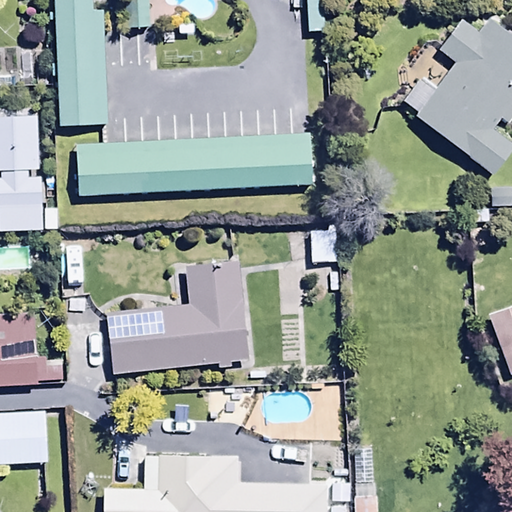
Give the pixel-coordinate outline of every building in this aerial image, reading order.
[(90,0),(52,0),(57,133),(103,131),(99,17),(91,17),(90,0)] [(146,0),(123,0),(124,33),(147,33),(146,0)] [(414,118),(413,120),(492,179),(511,152),(511,148),(491,132),(497,124),(503,128),(511,117),(511,43),(486,24),(475,38),(459,26),(438,55),(452,65),(430,95),(415,84),(399,107),(414,118)] [(74,151),(77,200),(308,188),(306,139),(74,151)] [(0,238),(28,238),(27,186),(0,186),(0,238)] [(511,191),(488,191),(488,211),(511,210),(511,191)] [(336,236),(307,236),(307,268),(336,268),(336,236)] [(104,320),(111,379),(246,363),(235,265),(183,271),(188,311),(104,320)] [(511,312),(487,321),(507,381),(511,379),(511,312)] [(33,318),(0,319),(0,391),(60,389),(59,357),(35,358),(33,318)] [(44,416),(0,418),(0,469),(46,467),(44,416)] [(100,495),(99,511),(233,511),(234,471),(211,471),(212,460),(142,458),(141,496),(100,495)] [(375,511),(376,503),(353,503),(353,511),(375,511)]
